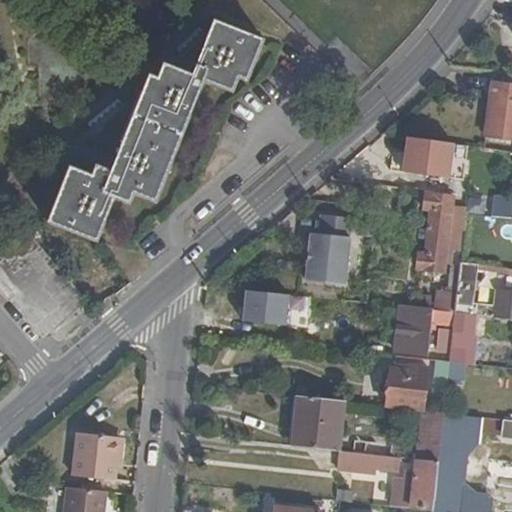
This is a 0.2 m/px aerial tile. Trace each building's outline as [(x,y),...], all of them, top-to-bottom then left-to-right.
[(264,42),(216,22),(194,77),(166,65),(160,79),(151,76),(113,172),(98,167),(94,177),(72,167),(50,223),(99,241),(115,199),(130,204),(136,193),(158,201),(206,81),(235,91),(240,78),(249,81),(264,42)] [(511,86),(493,84),(484,148),(511,151),(511,86)] [(455,144),(411,138),(406,173),(451,178),(455,144)] [(431,210),(467,214),(468,208),(454,206),(455,197),(427,194),(425,209),(431,210)] [(489,197),(489,218),(509,218),(509,196),(489,197)] [(465,232),(467,214),(431,210),(426,255),(420,254),(418,269),(444,272),(445,263),(452,263),(453,249),(459,249),(461,231),(465,232)] [(354,218),(324,216),(322,235),(314,235),(309,281),(347,284),(354,218)] [(0,248),(0,276),(49,334),(87,302),(49,258),(23,228),(0,248)] [(478,266),(461,264),(461,268),(456,313),(511,319),(511,317),(511,316),(511,292),(496,291),(494,308),(473,305),(478,266)] [(456,313),(461,268),(453,267),(450,292),(439,292),(437,311),(456,313)] [(0,288),(42,339),(49,334),(0,276),(0,288)] [(290,295),(249,290),(245,321),(287,325),(290,295)] [(437,311),(400,307),(395,352),(427,356),(431,324),(454,327),(456,313),(437,311)] [(436,355),(435,362),(436,362),(450,363),(452,345),(453,338),(441,337),(439,354),(436,355)] [(450,363),(436,362),(432,399),(446,401),(450,363)] [(387,407),(425,411),(429,368),(411,365),(411,371),(391,368),(387,407)] [(299,398),(294,447),(339,452),(344,403),(299,398)] [(418,461),(439,463),(445,414),(425,411),(421,443),(418,455),(415,454),(404,445),(355,441),(354,453),(403,459),(418,461)] [(439,463),(434,511),(458,511),(463,474),(456,466),(461,415),(445,414),(439,463)] [(500,438),(511,438),(511,420),(501,420),(500,438)] [(119,441),(76,437),(70,479),(114,484),(119,441)] [(511,444),(484,441),(482,458),(477,458),(474,487),(486,488),(485,495),(502,497),(503,492),(511,492),(511,444)] [(402,472),(403,459),(354,453),(353,468),(402,472)] [(397,479),(394,508),(427,511),(434,511),(439,463),(418,461),(417,471),(408,471),(407,479),(397,479)] [(102,511),(105,491),(65,486),(62,511),(102,511)]
